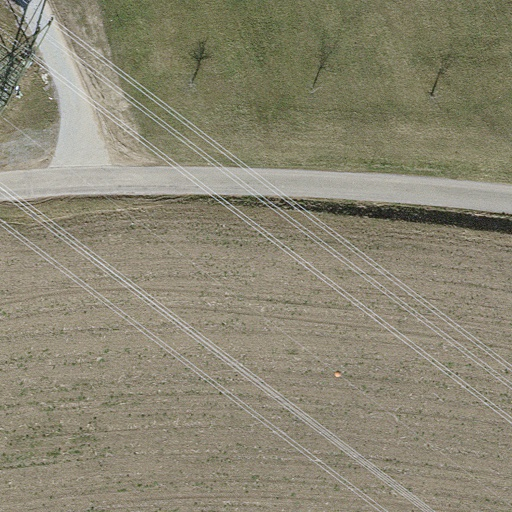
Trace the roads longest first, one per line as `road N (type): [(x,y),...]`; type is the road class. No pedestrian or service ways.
road 1 (unclassified): [(0,183),(78,173),(511,198)]
road 2 (track): [(78,173),(60,86),(22,0)]
